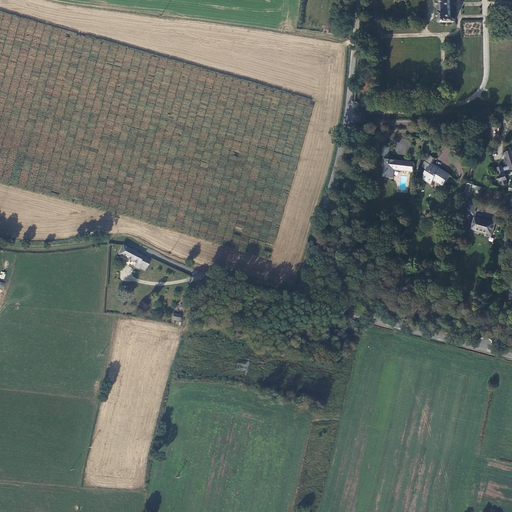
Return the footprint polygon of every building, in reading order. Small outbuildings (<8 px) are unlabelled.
[(441,0),(441,10),(441,22),(458,22),(458,18),(452,18),(451,0),(441,0)] [(383,171),(383,176),(393,178),(394,168),(400,169),(400,170),(407,170),(407,171),(413,172),(414,164),(394,161),(394,160),(387,159),(387,156),(389,157),(390,147),(382,147),(381,155),(384,156),(384,164),(382,163),(381,171),(383,171)] [(428,155),(420,167),(426,170),(422,178),(431,183),(433,180),(440,183),(439,184),(442,186),(449,176),(443,172),(430,165),(434,158),(428,155)] [(506,174),(504,170),(500,171),(501,176),(500,176),(501,181),(503,180),(504,184),(508,182),(507,178),(509,178),(507,173),(506,174)] [(470,201),(467,212),(475,214),(479,204),(470,201)] [(496,223),(476,218),(473,228),(493,233),(496,223)] [(131,251),(122,246),(118,255),(135,264),(133,268),(137,271),(138,270),(144,273),(149,263),(141,259),(143,256),(136,253),(131,251)] [(180,321),(181,314),(173,313),(172,320),(180,321)]
